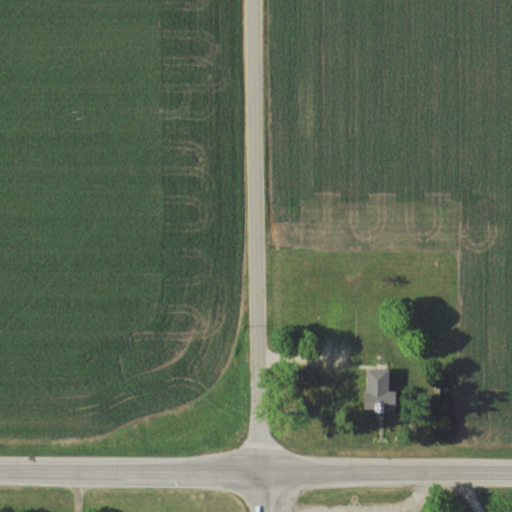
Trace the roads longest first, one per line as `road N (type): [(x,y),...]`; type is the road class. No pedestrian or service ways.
road 1 (secondary): [(511,470),(0,469)]
road 2 (residential): [(262,469),(257,0)]
